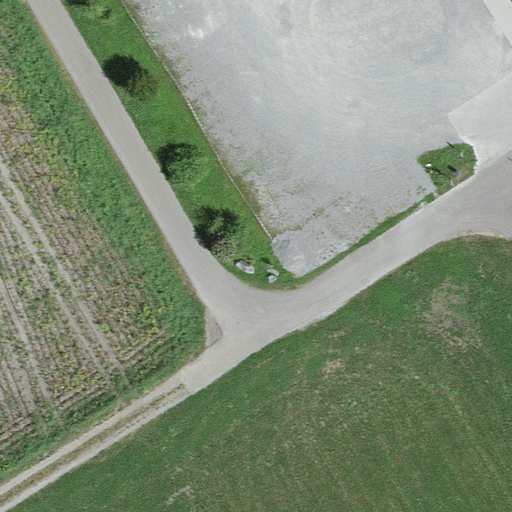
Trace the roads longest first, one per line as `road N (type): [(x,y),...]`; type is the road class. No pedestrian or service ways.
road 1 (track): [(0,486),(288,302)]
road 2 (residential): [(511,181),(288,302)]
